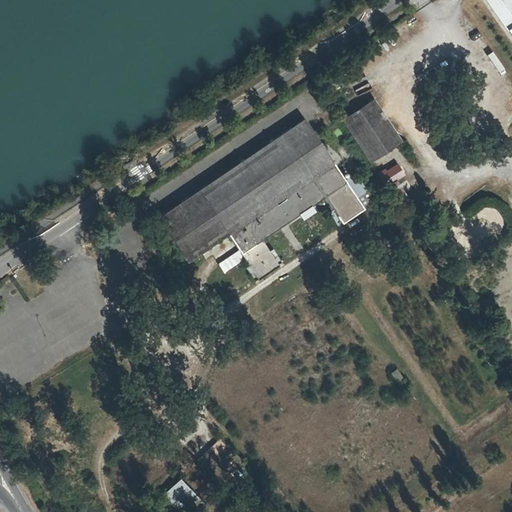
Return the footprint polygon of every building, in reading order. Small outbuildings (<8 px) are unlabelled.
[(511,0),(491,0),(511,30),(511,0)] [(340,118),(364,152),(394,132),(370,98),(340,118)] [(184,263),(226,235),(329,164),(299,121),(155,220),(184,263)] [(394,132),(364,152),(369,159),(399,140),(394,132)] [(399,163),(382,170),(388,185),(405,177),(399,163)] [(341,182),(329,164),(226,235),(239,254),(244,261),(257,281),(279,267),(262,242),(324,199),(341,223),(361,210),(353,199),(341,182)] [(351,176),(341,182),(353,199),(362,192),(351,176)] [(368,188),(362,192),(353,199),(361,210),(375,199),(368,188)] [(244,261),(239,254),(219,267),(224,274),(244,261)] [(396,369),(390,373),(397,382),(403,378),(396,369)] [(224,488),(235,478),(214,456),(226,445),(220,438),(197,460),(224,488)] [(226,444),(226,445),(214,456),(235,478),(249,492),(261,480),(226,444)] [(178,511),(196,511),(204,504),(205,504),(179,477),(161,494),(178,511)]
